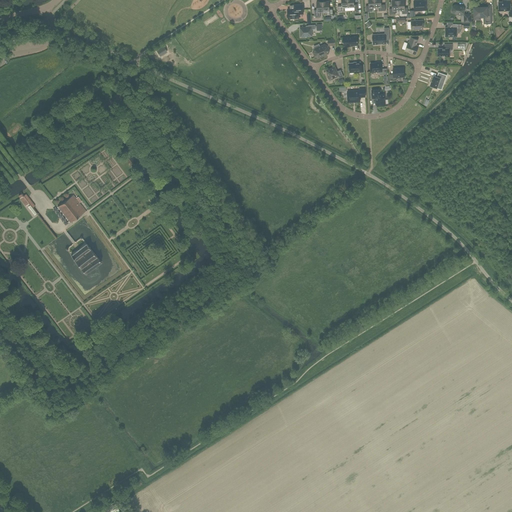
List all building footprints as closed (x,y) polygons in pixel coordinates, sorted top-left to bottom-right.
[(348,7),(347,0),(341,0),(342,5),(338,5),(338,11),(345,11),(345,7),(348,7)] [(347,0),(348,7),(354,7),(354,10),(357,10),(357,4),(354,4),(353,0),(347,0)] [(375,7),(374,0),(368,0),(369,5),(366,5),(366,11),(372,11),(372,8),(375,7)] [(374,0),(375,7),(378,7),(379,11),(385,10),(385,4),(381,4),(380,0),(374,0)] [(398,10),(397,0),(394,0),(392,1),(392,8),(389,8),(390,15),(396,14),(395,11),(398,10)] [(397,0),(398,10),(402,10),(402,14),(408,13),(408,7),(405,7),(404,0),(397,0)] [(414,1),(414,10),(426,10),(426,1),(418,1),(418,0),(414,1)] [(511,6),(510,6),(510,0),(505,0),(505,1),(498,2),(499,11),(509,10),(509,16),(511,15),(511,6)] [(317,9),(314,10),(314,16),(315,16),(320,15),(320,12),(323,12),(323,1),(319,1),(319,2),(317,2),(317,9)] [(326,1),(323,1),(323,12),(327,11),(327,15),(333,15),(332,9),(329,9),(329,1),(326,1)] [(303,13),(303,5),(294,5),(294,9),(287,9),(288,14),(287,15),(287,16),(288,17),(288,18),(294,18),(298,18),(298,17),(299,17),(299,13),(303,13)] [(458,13),(461,14),(464,13),(465,9),(463,6),(455,5),(453,6),(452,11),(453,13),(458,14),(458,13)] [(489,24),(490,23),(491,23),(492,21),(492,20),(491,19),(491,10),(487,10),(487,7),(475,7),(475,11),(474,11),(474,19),(480,19),(480,16),(484,16),(484,17),(483,18),(485,20),(485,23),(487,23),(489,24)] [(411,21),(411,29),(423,29),(423,20),(411,21)] [(461,30),(461,24),(453,24),(453,28),(446,28),(446,36),(456,36),(456,32),(459,32),(461,30)] [(301,36),(301,37),(305,37),(305,36),(312,36),(311,29),(315,29),(315,25),(308,25),(308,27),(300,28),(301,36)] [(381,44),(386,44),(385,40),(389,39),(389,27),(384,28),(385,34),(372,34),(373,36),(372,36),(372,39),(373,39),(373,44),(381,44)] [(357,37),(348,37),(342,38),(343,46),(345,45),(345,46),(350,46),(350,45),(358,45),(357,37)] [(417,39),(411,37),(409,43),(408,43),(405,50),(406,51),(409,52),(415,54),(418,46),(415,45),(417,39)] [(452,49),(452,44),(444,44),(444,48),(438,48),(438,50),(437,50),(437,54),(438,54),(438,56),(445,56),(445,57),(449,57),(449,49),(452,49)] [(318,57),(323,55),(324,54),(328,52),(329,50),(327,46),(324,45),(315,49),(313,52),(315,56),(318,57)] [(167,52),(163,46),(157,50),(160,56),(167,52)] [(360,62),(356,62),(356,63),(349,64),(349,72),(360,71),(360,72),(364,72),(363,66),(360,66),(360,62)] [(382,69),(381,62),(377,62),(377,63),(370,64),(371,72),(379,71),(379,75),(387,74),(387,68),(382,69)] [(343,76),(341,70),(337,71),(335,67),(326,70),(328,76),(329,80),(333,79),(333,78),(338,76),(339,78),(343,76)] [(404,68),(393,68),(393,74),(390,74),(390,80),(397,80),(396,77),(404,76),(404,68)] [(440,76),(443,77),(444,74),(438,72),(437,75),(438,75),(437,77),(433,76),(430,85),(437,88),(440,78),(439,78),(440,76)] [(348,91),(347,92),(348,102),(360,101),(360,97),(365,96),(365,89),(359,89),(359,91),(352,91),(348,91)] [(384,104),(385,104),(385,98),(385,95),(384,95),(384,94),(380,94),(380,89),(372,90),(372,98),(376,98),(376,105),(381,104),(382,105),(383,105),(384,104)] [(23,195),(22,193),(18,196),(20,199),(26,206),(29,203),(30,205),(28,207),(34,215),(36,213),(37,213),(33,207),(35,206),(29,198),(26,193),(23,195)] [(73,194),(58,206),(70,222),(79,216),(86,211),(86,210),(73,195),(73,194)] [(79,265),(81,268),(85,273),(101,262),(86,243),(87,243),(86,243),(78,249),(71,255),(79,265)]
